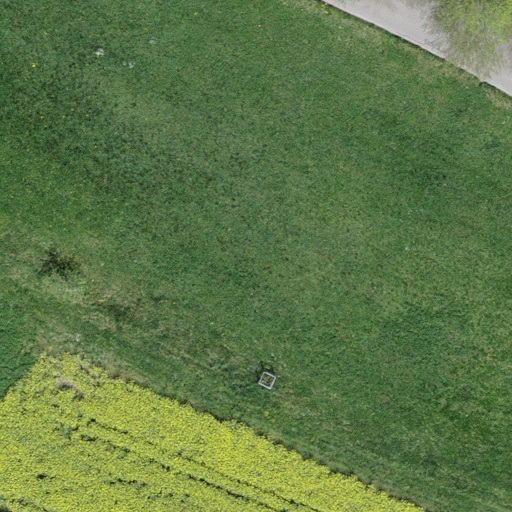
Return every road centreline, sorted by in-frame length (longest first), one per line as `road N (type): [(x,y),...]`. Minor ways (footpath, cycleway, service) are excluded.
road 1 (track): [(0,275),(217,389),(489,511)]
road 2 (tertiary): [(361,0),(511,63)]
